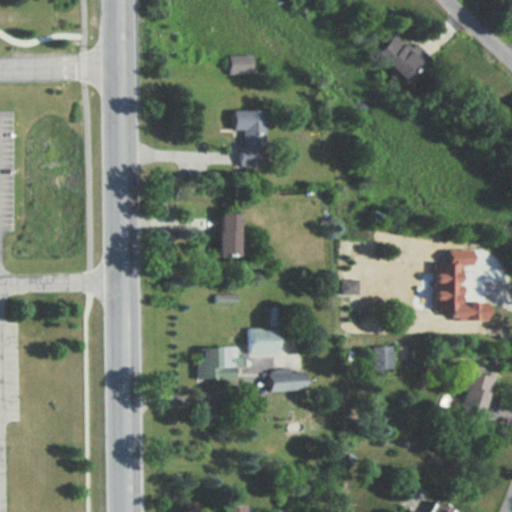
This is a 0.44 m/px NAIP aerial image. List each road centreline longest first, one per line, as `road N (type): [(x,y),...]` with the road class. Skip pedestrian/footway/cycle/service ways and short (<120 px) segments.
road 1 (tertiary): [(126,511),(121,282)]
road 2 (tertiary): [(121,282),(117,61)]
